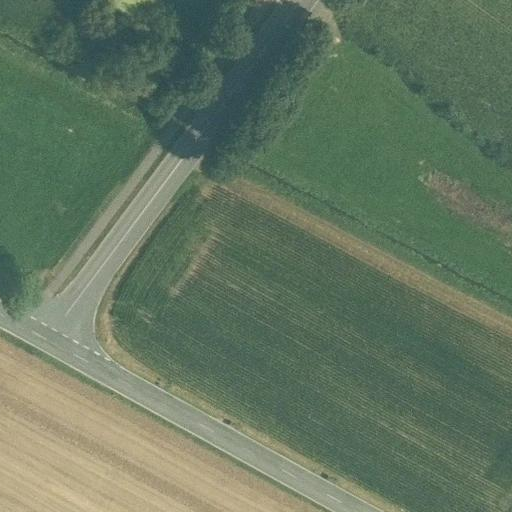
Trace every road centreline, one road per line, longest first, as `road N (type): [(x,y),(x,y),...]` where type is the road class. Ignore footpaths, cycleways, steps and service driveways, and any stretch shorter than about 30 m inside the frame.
road 1 (secondary): [(284,0),(47,339)]
road 2 (secondary): [(370,511),(47,339)]
